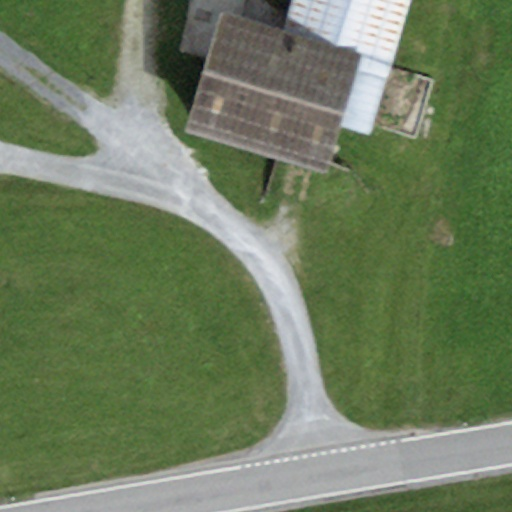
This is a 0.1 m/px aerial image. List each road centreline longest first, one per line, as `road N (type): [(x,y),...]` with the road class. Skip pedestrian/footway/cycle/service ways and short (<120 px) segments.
road 1 (tertiary): [(109,511),(511,445)]
road 2 (track): [(149,182),(0,61)]
road 3 (track): [(149,182),(136,86),(146,0)]
